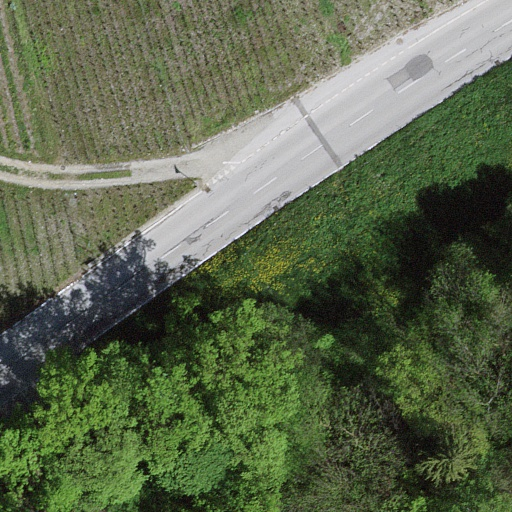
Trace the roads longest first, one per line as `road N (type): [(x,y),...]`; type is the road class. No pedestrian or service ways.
road 1 (tertiary): [(0,371),(511,20)]
road 2 (track): [(0,167),(213,163),(234,166),(261,186)]
